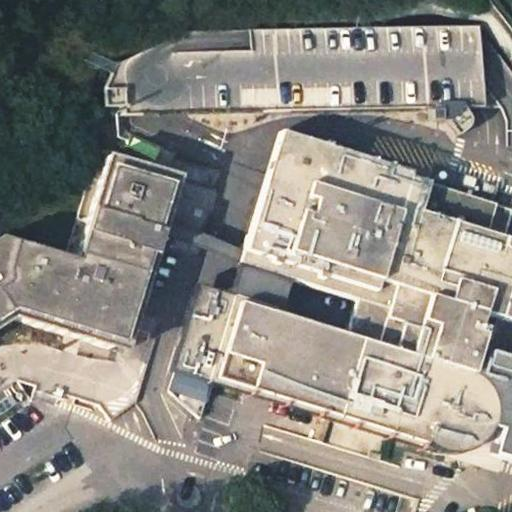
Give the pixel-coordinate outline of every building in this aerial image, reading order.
[(118,112),(476,107),(477,62),(478,24),(181,29),(111,62),(118,112)] [(275,134),(263,130),(230,242),(242,245),(275,134)] [(474,384),(494,324),(511,328),(511,243),(493,238),(502,209),(395,176),(396,171),(275,134),(242,245),(230,242),(228,249),(227,251),(239,255),(236,266),(342,298),(373,307),(360,348),(329,338),(186,296),(158,395),(187,427),(193,409),(201,384),(438,455),(443,455),(452,455),(459,453),(464,450),(475,442),(481,433),(485,424),(486,415),(485,402),(481,392),(474,384)] [(0,251),(0,327),(110,359),(164,174),(84,151),(50,266),(0,251)] [(493,238),(511,243),(511,212),(502,209),(493,238)] [(239,255),(227,251),(224,263),(236,266),(239,255)] [(373,307),(342,298),(329,338),(360,348),(373,307)] [(511,382),(494,377),(471,458),(511,470),(511,382)]
